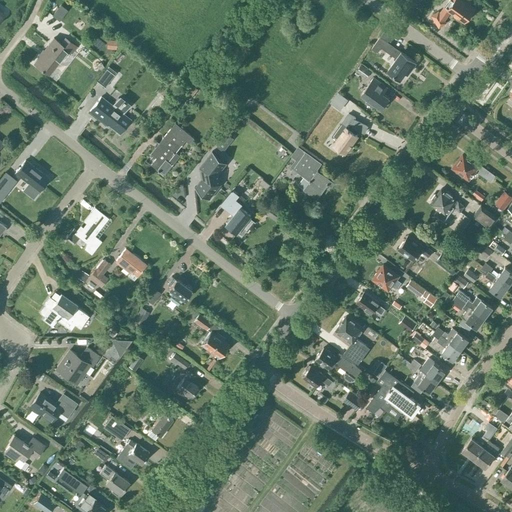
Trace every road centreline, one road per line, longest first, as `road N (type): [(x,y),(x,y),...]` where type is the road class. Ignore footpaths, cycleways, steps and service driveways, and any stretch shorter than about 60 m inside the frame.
road 1 (secondary): [(292,317),(446,107)]
road 2 (residential): [(292,317),(93,164)]
road 3 (residential): [(423,472),(254,369)]
road 4 (secondary): [(150,511),(254,369)]
road 5 (residential): [(423,472),(508,336)]
road 6 (residential): [(0,294),(93,164)]
road 7 (residential): [(368,0),(470,74)]
road 8 (residential): [(93,164),(0,86)]
road 9 (track): [(248,511),(318,413)]
